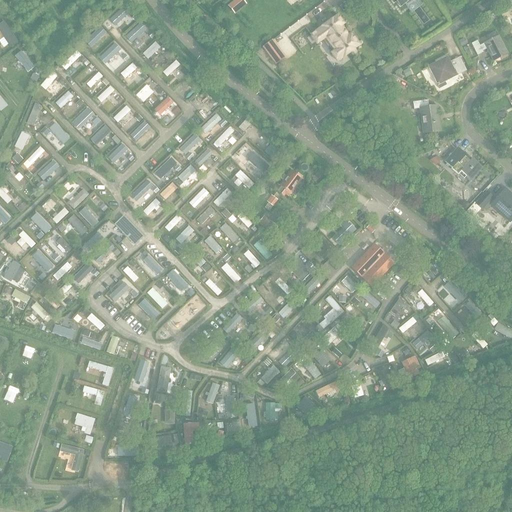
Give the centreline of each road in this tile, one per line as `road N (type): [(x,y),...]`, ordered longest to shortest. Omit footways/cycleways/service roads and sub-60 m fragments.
road 1 (residential): [(125,511),(135,488),(173,466),(340,423),(511,356)]
road 2 (unknown): [(439,240),(347,370),(296,388),(268,389),(184,367),(181,344),(215,307)]
road 3 (tertiary): [(301,136),(511,295)]
road 4 (tertiary): [(153,0),(217,71),(301,136)]
road 5 (residential): [(511,169),(471,131),(464,110),(474,88),(511,70)]
road 6 (residential): [(301,136),(409,55)]
